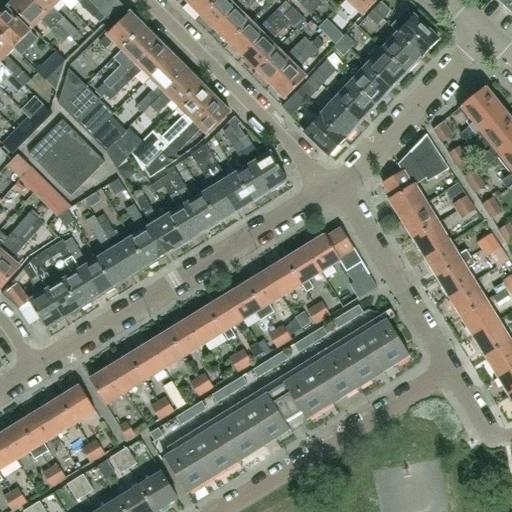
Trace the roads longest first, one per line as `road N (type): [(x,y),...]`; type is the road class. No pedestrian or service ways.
road 1 (unclassified): [(33,370),(329,193)]
road 2 (residential): [(144,0),(329,193)]
road 3 (residential): [(223,511),(448,372)]
road 4 (unclassified): [(329,193),(481,34)]
road 5 (residential): [(448,372),(356,222),(329,193)]
